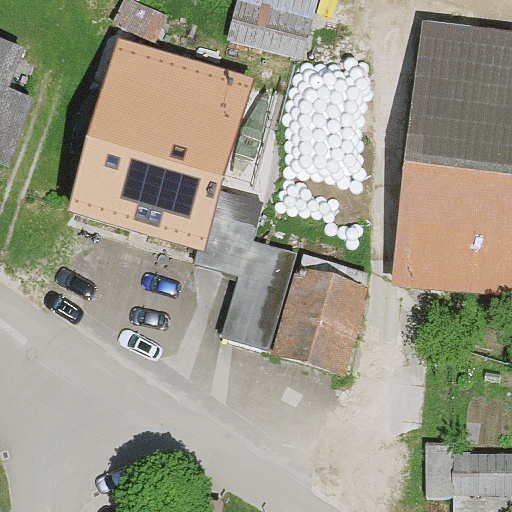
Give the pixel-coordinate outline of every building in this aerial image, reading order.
[(312,0),(232,0),(221,41),(296,62),(312,0)] [(511,47),(416,37),(388,298),(511,310),(511,47)] [(43,72),(0,55),(0,167),(5,169),(43,72)] [(157,70),(112,55),(58,219),(183,260),(179,271),(232,288),(250,235),(209,221),(235,141),(173,121),(178,106),(149,96),(157,70)] [(222,339),(260,350),(281,282),(243,271),(222,339)] [(358,303),(290,283),(268,360),(335,379),(358,303)] [(420,498),(441,499),(444,448),(423,447),(420,498)]
